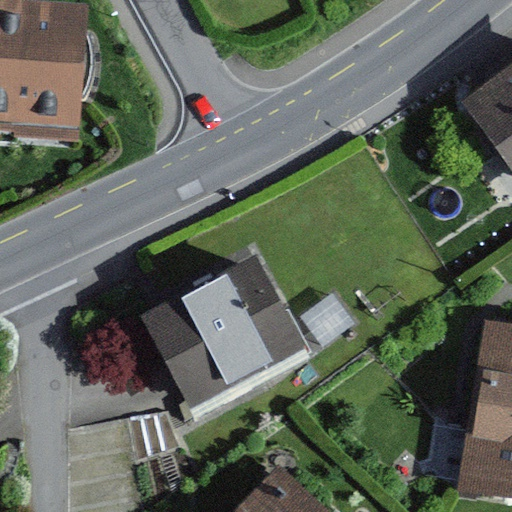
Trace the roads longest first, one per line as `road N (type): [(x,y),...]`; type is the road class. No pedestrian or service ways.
road 1 (residential): [(470,0),(239,150)]
road 2 (residential): [(10,261),(44,334),(38,511)]
road 3 (residential): [(239,150),(10,261)]
road 4 (residential): [(239,150),(160,0)]
